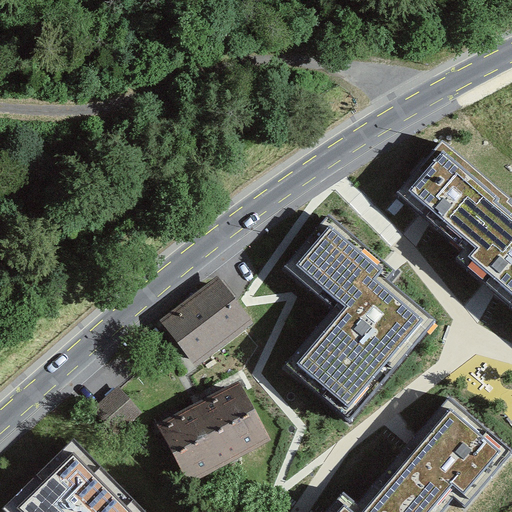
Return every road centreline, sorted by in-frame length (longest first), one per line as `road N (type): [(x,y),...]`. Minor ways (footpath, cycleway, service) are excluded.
road 1 (tertiary): [(511,53),(301,175),(178,267),(0,423)]
road 2 (track): [(418,101),(361,71),(269,55),(113,103),(0,106)]
